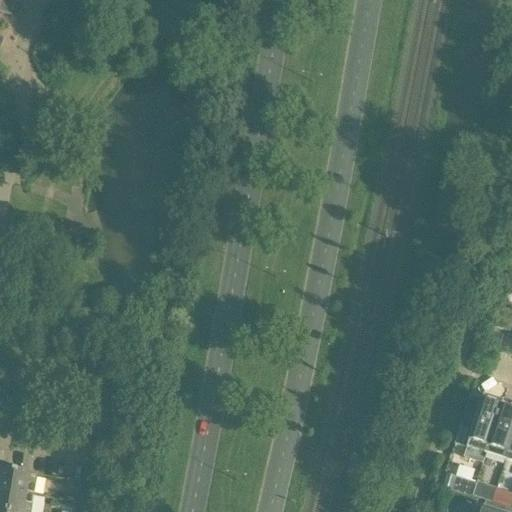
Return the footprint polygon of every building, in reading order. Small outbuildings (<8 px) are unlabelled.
[(13,8),(0,3),(0,13),(10,17),(13,8)] [(500,410),(502,403),(483,397),(481,401),(470,397),(454,446),(485,456),(487,450),(500,410)] [(506,455),(511,435),(511,413),(500,410),(487,450),(485,456),(503,462),(506,455)] [(511,435),(506,455),(503,462),(511,464),(511,435)] [(0,492),(33,498),(36,476),(0,469),(0,492)] [(475,485),(456,478),(451,492),(470,498),(475,485)] [(79,483),(68,481),(66,490),(78,491),(79,483)] [(0,511),(30,511),(33,498),(0,492),(0,511)] [(511,511),(485,503),(482,511),(486,511),(511,511)]
